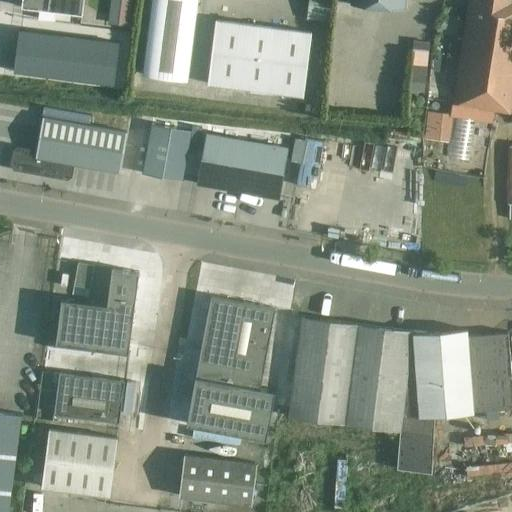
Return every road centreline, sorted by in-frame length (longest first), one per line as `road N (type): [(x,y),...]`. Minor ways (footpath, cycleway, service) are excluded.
road 1 (unclassified): [(511,290),(457,289),(170,237)]
road 2 (residential): [(135,511),(170,237)]
road 3 (unclassified): [(170,237),(0,207)]
